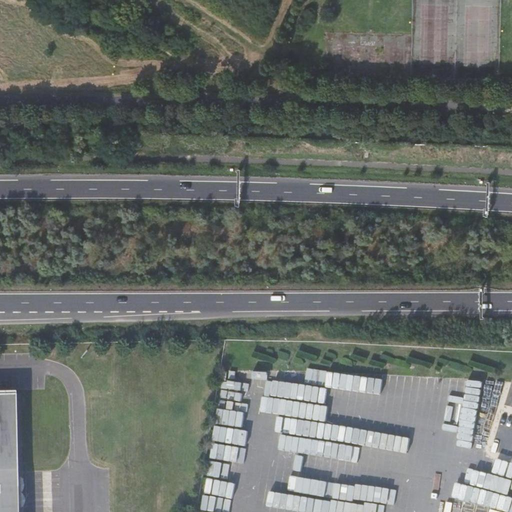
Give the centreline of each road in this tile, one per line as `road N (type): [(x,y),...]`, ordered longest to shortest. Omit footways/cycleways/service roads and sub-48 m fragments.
road 1 (trunk): [(511,203),(0,190)]
road 2 (trunk): [(0,302),(511,302)]
